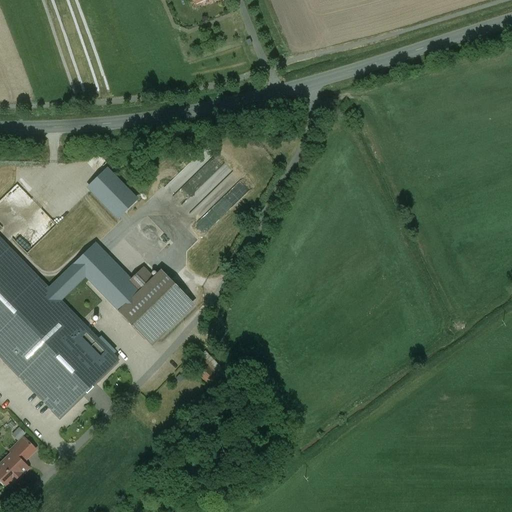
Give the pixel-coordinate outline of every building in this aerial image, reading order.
[(194,218),(201,212),(211,224),(251,191),(234,171),(229,175),(215,157),(205,166),(214,177),(181,203),(194,218)] [(108,168),(90,186),(119,216),(138,198),(108,168)] [(0,234),(0,354),(60,416),(121,358),(113,350),(115,347),(102,333),(99,336),(62,299),(51,287),(0,234)] [(97,241),(51,287),(62,299),(85,276),(120,311),(143,288),(97,241)] [(143,288),(120,311),(118,312),(146,341),(189,299),(161,271),(143,288)] [(224,383),(231,377),(209,350),(202,356),(224,383)] [(199,358),(190,366),(214,390),(223,382),(199,358)] [(19,440),(27,433),(21,427),(14,434),(19,440)] [(0,465),(0,466),(2,469),(0,471),(0,479),(8,487),(28,468),(22,462),(34,450),(23,438),(17,444),(10,451),(15,457),(13,459),(10,456),(0,465)]
